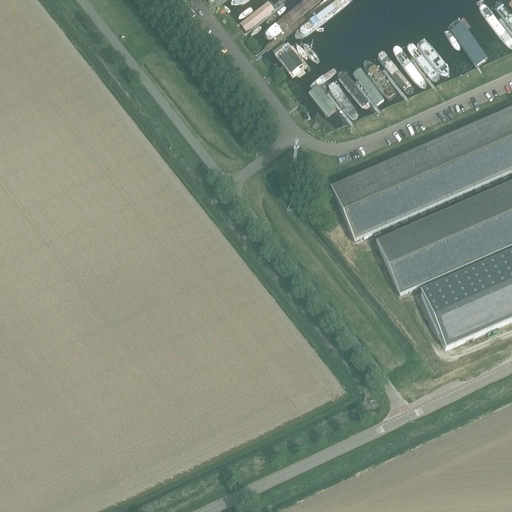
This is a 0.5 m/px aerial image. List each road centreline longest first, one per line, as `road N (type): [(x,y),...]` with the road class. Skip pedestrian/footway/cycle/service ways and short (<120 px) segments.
road 1 (unclassified): [(403,421),(391,391),(84,0)]
road 2 (tertiary): [(209,511),(403,421)]
road 3 (tertiary): [(403,421),(511,369)]
